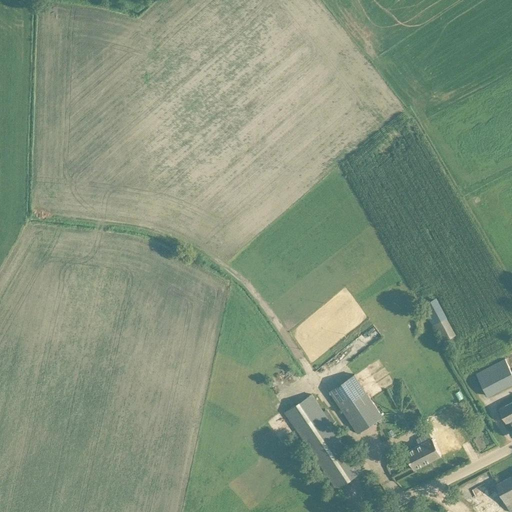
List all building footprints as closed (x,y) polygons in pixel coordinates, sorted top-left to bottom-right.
[(422,305),(441,341),(456,334),(436,298),(422,305)] [(505,358),(476,373),(487,396),(511,382),(511,371),(511,372),(505,358)] [(355,374),(330,391),(358,432),(382,416),(355,374)] [(285,412),(297,429),(296,429),(336,488),(363,470),(323,411),(312,394),(285,412)] [(511,401),(499,408),(501,413),(506,422),(511,418),(511,401)] [(446,431),(434,437),(441,451),(440,451),(442,455),(462,445),(457,436),(446,414),(440,418),(446,431)] [(405,452),(409,460),(414,469),(442,455),(440,451),(441,451),(434,437),(405,452)] [(510,511),(511,510),(511,475),(496,484),(510,511)]
